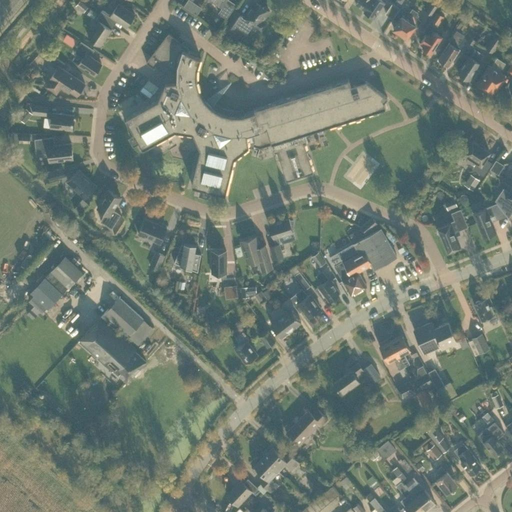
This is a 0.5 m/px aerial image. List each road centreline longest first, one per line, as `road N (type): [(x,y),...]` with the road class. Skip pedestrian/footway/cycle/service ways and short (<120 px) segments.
road 1 (residential): [(445,279),(412,224),(333,190),(307,188),(213,214),(105,164),(97,151),(101,105),(157,10)]
road 2 (secondary): [(182,489),(211,445),(291,366),(362,313),(445,279)]
road 3 (residential): [(384,51),(266,91),(157,10)]
road 4 (unclassified): [(511,135),(384,51)]
